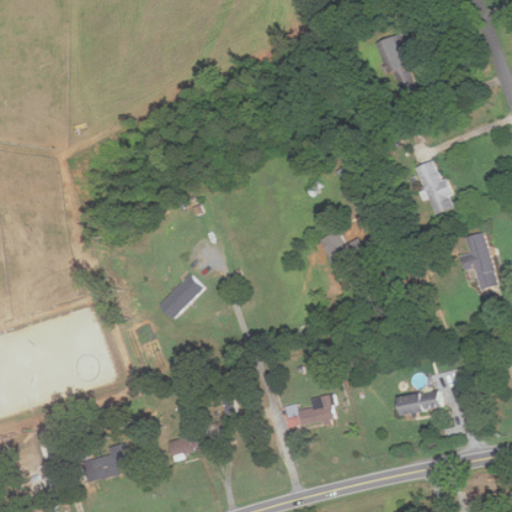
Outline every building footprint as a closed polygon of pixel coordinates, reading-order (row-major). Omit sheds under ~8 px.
[(406,34),(381,42),(392,74),(399,72),(406,94),(424,88),(406,34)] [(422,167),(439,215),(458,208),(454,197),(459,196),(454,178),(447,180),(440,161),(422,167)] [(361,180),(354,166),(341,172),(349,186),(361,180)] [(370,241),(378,237),(372,227),(364,232),(370,241)] [(341,239),(344,246),(328,254),(336,269),(370,252),(359,230),(341,239)] [(491,233),(471,238),(475,254),(466,256),(470,271),(481,268),(485,290),(503,286),(491,233)] [(179,319),(210,288),(197,274),(166,305),(179,319)] [(450,409),(448,390),(403,396),(405,414),(450,409)] [(306,428),(342,421),(337,395),(316,399),(318,408),(299,411),(298,408),(292,409),(293,417),(304,415),(306,428)] [(289,406),(293,427),(305,425),(301,404),(289,406)] [(50,440),(53,458),(70,454),(67,436),(50,440)] [(180,458),(200,452),(196,436),(175,442),(180,458)] [(138,472),(132,444),(114,448),(116,455),(89,461),(94,482),(138,472)]
